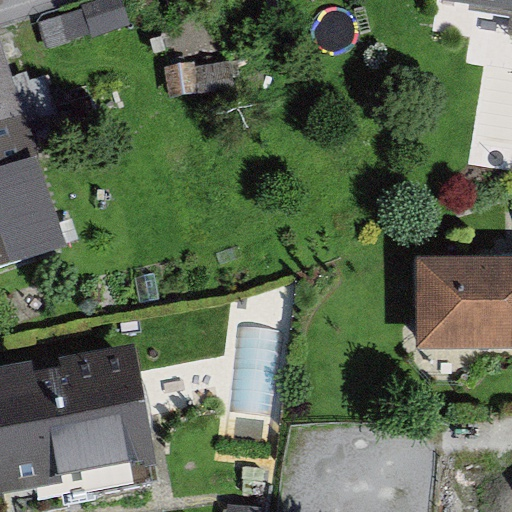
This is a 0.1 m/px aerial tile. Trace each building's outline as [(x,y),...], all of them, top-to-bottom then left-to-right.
[(511,0),(441,0),(442,2),(486,9),(481,42),(511,46),(511,0)] [(96,13),(55,24),(63,52),(104,41),(96,13)] [(19,32),(0,38),(0,281),(87,255),(19,32)] [(511,262),(436,262),(435,359),(511,359),(511,262)] [(153,352),(0,379),(0,489),(11,488),(13,499),(174,471),(153,352)]
